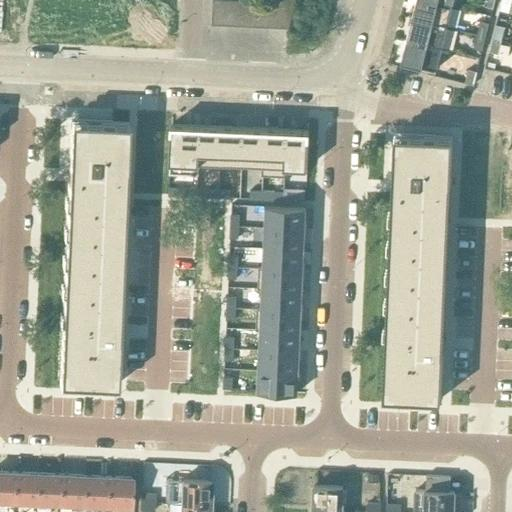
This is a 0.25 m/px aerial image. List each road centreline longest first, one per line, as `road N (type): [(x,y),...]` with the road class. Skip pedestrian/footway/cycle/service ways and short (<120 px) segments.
road 1 (residential): [(327,442),(343,73)]
road 2 (residential): [(6,427),(24,65)]
road 3 (tertiary): [(343,73),(24,65)]
road 4 (residential): [(252,438),(6,427)]
road 5 (residential): [(511,121),(381,106),(343,73)]
road 6 (residential): [(500,450),(327,442)]
